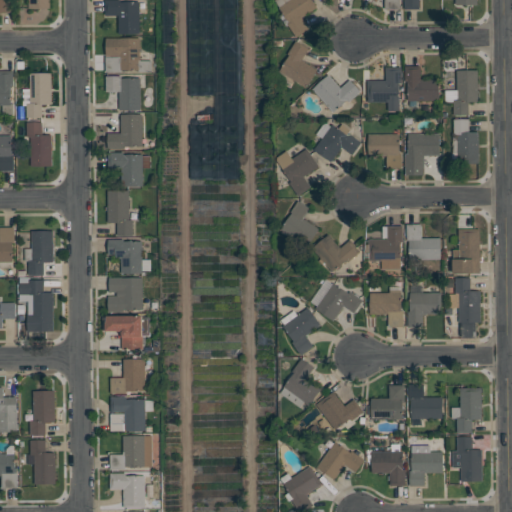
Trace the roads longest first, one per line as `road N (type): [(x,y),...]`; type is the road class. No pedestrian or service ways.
road 1 (residential): [(75,0),(81,511)]
road 2 (residential): [(504,0),(509,511)]
road 3 (residential): [(359,357),(508,363)]
road 4 (residential): [(361,199),(507,202)]
road 5 (residential): [(360,40),(505,42)]
